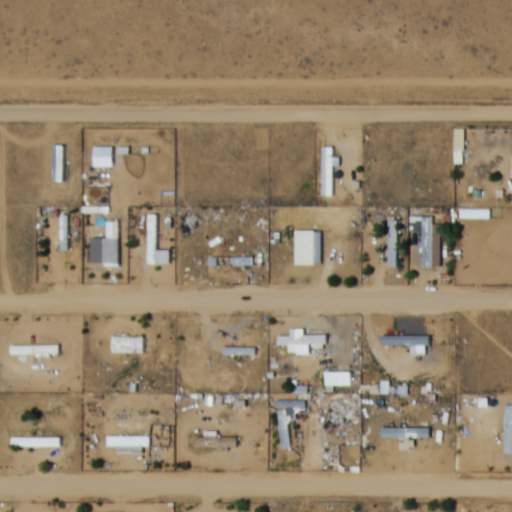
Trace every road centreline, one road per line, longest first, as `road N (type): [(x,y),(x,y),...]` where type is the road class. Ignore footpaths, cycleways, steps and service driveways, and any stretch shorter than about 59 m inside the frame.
road 1 (residential): [(511,115),(0,111)]
road 2 (residential): [(511,303),(0,301)]
road 3 (residential): [(511,487),(0,487)]
